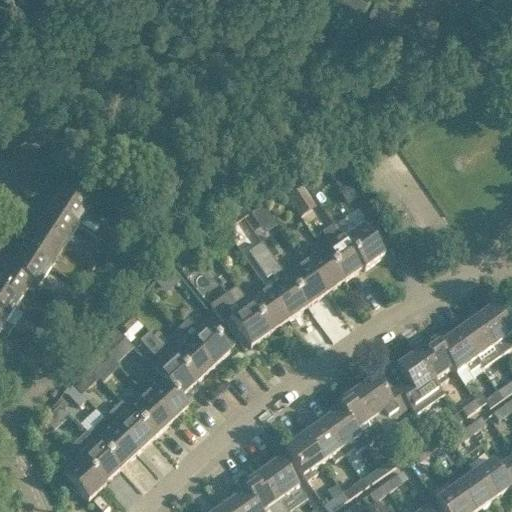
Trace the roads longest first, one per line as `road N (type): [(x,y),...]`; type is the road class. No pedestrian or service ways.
road 1 (residential): [(146,511),(252,414),(494,255)]
road 2 (residential): [(0,192),(32,147),(142,156)]
